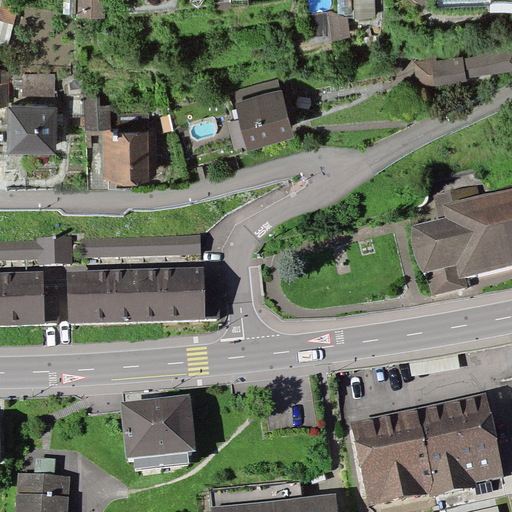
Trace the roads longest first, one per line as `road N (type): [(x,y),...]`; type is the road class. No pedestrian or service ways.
road 1 (residential): [(0,197),(168,196),(319,158),(358,172)]
road 2 (primary): [(511,315),(249,355)]
road 3 (primary): [(249,355),(0,373)]
road 4 (residential): [(249,355),(242,262),(250,240),(280,214),(358,172)]
road 5 (residential): [(358,172),(511,87)]
